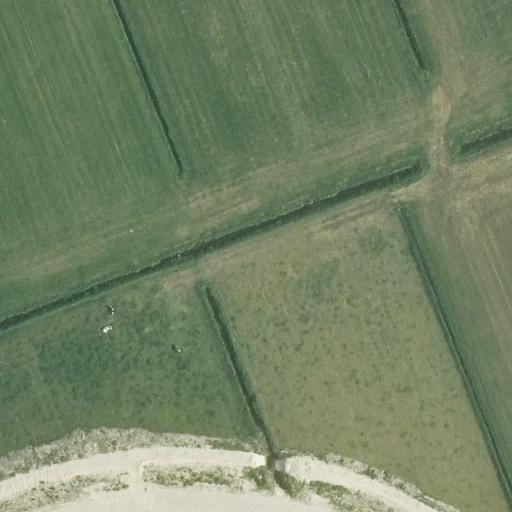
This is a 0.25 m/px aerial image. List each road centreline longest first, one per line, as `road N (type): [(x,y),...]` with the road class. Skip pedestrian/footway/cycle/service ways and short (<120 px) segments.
road 1 (residential): [(331,511),(374,298),(411,291),(511,307)]
road 2 (residential): [(276,511),(191,502),(119,509)]
road 3 (residential): [(107,381),(119,509)]
